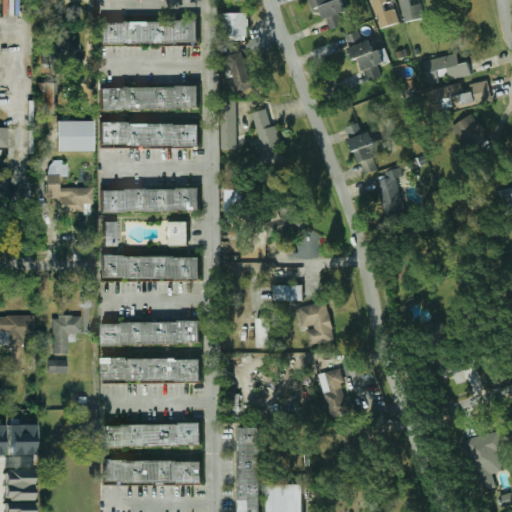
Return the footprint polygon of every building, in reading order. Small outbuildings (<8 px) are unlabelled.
[(343,26),(339,14),(346,12),(342,0),(311,0),(314,9),(322,7),(330,30),(343,26)] [(371,0),(380,28),(400,22),(395,8),(386,11),(385,6),(393,3),(392,0),(371,0)] [(223,13),(224,36),(248,36),(248,13),(223,13)] [(199,43),(198,20),(100,22),(100,45),(199,43)] [(381,78),(378,65),(384,64),(381,50),(374,51),(371,39),(362,42),(359,32),(347,35),(352,60),(361,58),(366,81),(381,78)] [(81,43),(71,42),(71,35),(60,34),(59,45),(45,44),(45,57),(80,59),(81,43)] [(221,57),(225,71),(232,70),(237,91),(260,85),(257,74),(249,76),(243,52),(221,57)] [(451,79),(472,75),(469,62),(460,64),(458,54),(424,61),(429,85),(440,83),(439,76),(450,73),(451,79)] [(462,83),(432,90),(438,112),(493,100),(488,80),(471,84),(473,92),(464,94),(462,83)] [(101,109),(200,108),(199,87),(100,88),(101,109)] [(237,100),(221,100),(221,149),(238,149),(237,100)] [(276,125),(271,126),(267,109),(253,112),(267,165),(285,160),(276,125)] [(467,151),(488,137),(473,113),(452,126),(467,151)] [(93,122),(57,121),(57,152),(92,152),(93,122)] [(100,147),(199,148),(200,124),(101,123),(100,147)] [(346,126),(352,151),(357,150),(363,174),(377,171),(374,158),(380,156),(374,130),(362,133),(359,123),(346,126)] [(8,128),(0,128),(0,147),(8,148),(8,128)] [(384,172),(386,178),(376,180),(386,217),(406,212),(397,178),(404,176),(402,167),(384,172)] [(0,203),(18,203),(18,191),(8,191),(8,169),(0,169),(0,203)] [(93,188),(59,188),(59,175),(45,176),(45,199),(60,199),(61,212),(83,212),(83,204),(93,204),(93,188)] [(511,215),(511,188),(501,190),(505,217),(511,215)] [(101,190),(101,212),(201,210),(201,189),(101,190)] [(243,189),(226,190),(226,214),(243,214),(243,189)] [(302,229),(298,204),(268,208),(269,218),(264,219),(267,234),(302,229)] [(117,246),(116,222),(104,222),(104,247),(117,246)] [(188,222),(169,222),(170,245),(188,245),(188,222)] [(201,257),(102,256),(102,278),(201,279),(201,257)] [(303,285),(274,285),(275,301),(303,300),(303,285)] [(334,341),(328,302),(298,307),(302,329),(306,328),(308,345),(334,341)] [(35,316),(0,316),(0,345),(10,345),(11,373),(22,372),(21,338),(36,338),(35,316)] [(67,354),(67,335),(81,334),(81,316),(51,317),(52,354),(67,354)] [(257,318),(257,347),(271,347),(271,318),(257,318)] [(103,323),(103,344),(200,343),(200,321),(103,323)] [(432,341),(448,339),(447,323),(431,325),(432,341)] [(456,372),(456,355),(436,356),(437,373),(456,372)] [(201,358),(103,358),(103,381),(201,381),(201,358)] [(67,373),(67,360),(47,360),(48,374),(67,373)] [(319,373),(330,418),(351,413),(344,382),(345,382),(341,368),(319,373)] [(201,423),(105,425),(106,446),(201,445),(201,423)] [(9,456),(37,455),(36,425),(8,425),(9,456)] [(239,427),(238,511),(260,511),(261,427),(239,427)] [(492,473),(503,470),(498,452),(505,450),(499,429),(467,438),(481,491),(496,487),(492,473)] [(103,481),(202,484),(203,462),(103,459),(103,481)] [(32,511),(33,470),(5,470),(5,501),(4,511),(32,511)] [(303,511),(304,485),(268,484),(267,511),(303,511)] [(511,491),(500,494),(504,508),(511,505),(511,491)]
